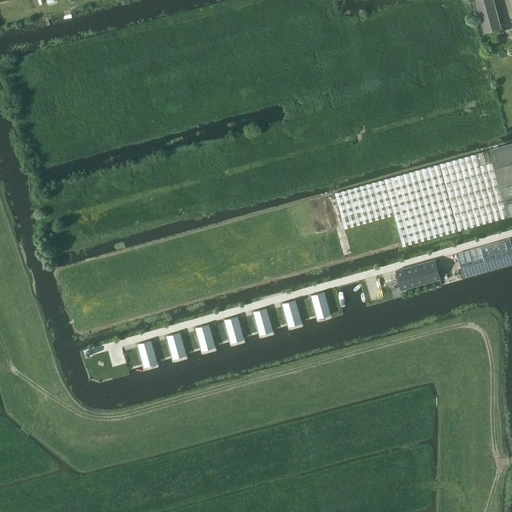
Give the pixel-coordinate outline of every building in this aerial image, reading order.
[(501,28),(493,0),(475,0),(484,33),(501,28)] [(511,143),(499,147),(489,150),(499,186),(511,182),(511,143)] [(507,217),(511,215),(511,182),(499,186),(489,150),(384,179),(335,193),(345,229),(394,215),(402,246),(507,217)] [(511,245),(510,238),(457,253),(464,278),(511,264),(511,245)] [(395,270),(401,291),(441,279),(435,259),(395,270)] [(324,292),(311,295),(316,313),(329,309),(324,292)] [(295,300),(282,303),(287,321),(300,317),(295,300)] [(266,308),(253,311),(258,329),(271,325),(266,308)] [(238,316),(224,319),(229,337),(243,333),(238,316)] [(209,324),(196,328),(201,345),(214,341),(209,324)] [(180,332),(167,336),(172,353),(185,350),(180,332)] [(151,340),(138,344),(143,361),(156,358),(151,340)]
